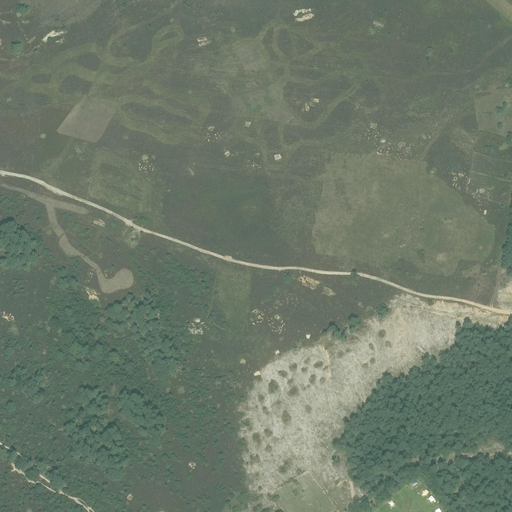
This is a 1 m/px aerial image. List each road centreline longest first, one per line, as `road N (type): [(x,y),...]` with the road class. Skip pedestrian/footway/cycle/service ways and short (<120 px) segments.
road 1 (track): [(349,511),(418,464),(511,454)]
road 2 (unknown): [(0,446),(27,479),(95,511)]
